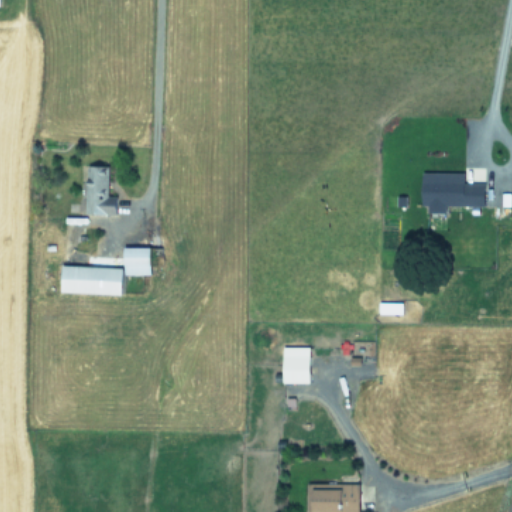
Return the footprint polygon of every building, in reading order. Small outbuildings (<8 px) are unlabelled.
[(106,166),(87,166),(87,181),(83,181),(83,214),(113,214),(113,195),(105,195),(106,166)] [(425,212),(443,212),(443,205),(481,205),(481,183),(462,183),(462,173),(418,172),(418,205),(425,205),(425,212)] [(146,247),(120,247),(120,275),(147,274),(146,247)] [(57,292),(118,294),(118,267),(58,265),(57,292)] [(400,301),(376,301),(376,313),(400,313),(400,301)] [(279,382),(305,382),(306,346),(280,346),(279,382)] [(306,511),(313,511),(312,511),(356,511),(357,482),(306,483),(306,511)]
